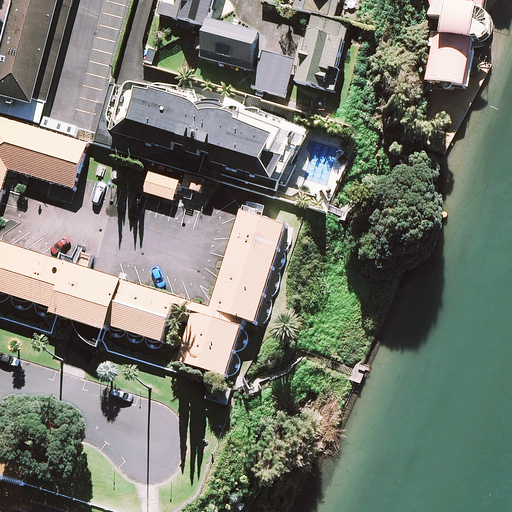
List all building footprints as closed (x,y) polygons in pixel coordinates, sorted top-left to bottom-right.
[(50,109),(78,0),(21,0),(0,83),(0,96),(42,107),(50,109)] [(221,0),(182,0),(177,20),(213,30),(221,0)] [(300,0),(298,11),(340,21),(345,0),(300,0)] [(442,0),(440,16),(450,18),(448,33),(487,39),(489,38),(491,37),(493,36),(495,34),(496,32),(497,30),(498,28),(498,26),(498,24),(498,22),(497,20),(496,18),(495,16),(494,14),(492,12),(490,11),(491,0),(442,0)] [(267,37),(217,24),(207,59),(257,73),(267,37)] [(351,43),(313,34),(301,84),(339,94),(351,43)] [(478,49),(439,41),(431,79),(470,87),(478,49)] [(300,61),(268,52),(257,89),(290,98),(300,61)] [(139,89),(115,85),(98,145),(205,177),(208,164),(283,188),(296,166),(308,146),(314,137),(317,132),(264,113),(231,100),(230,104),(221,102),(213,102),(204,103),(191,101),(191,91),(166,86),(161,86),(156,88),(153,92),(139,89)] [(92,142),(0,113),(0,216),(15,168),(78,188),(92,142)] [(183,179),(148,168),(142,189),(177,199),(183,179)] [(295,217),(248,203),(215,309),(249,320),(262,324),(295,217)] [(101,274),(0,243),(0,291),(61,310),(60,316),(79,322),(87,324),(110,331),(115,333),(116,328),(170,344),(178,319),(184,300),(101,274)] [(249,320),(215,309),(184,300),(178,319),(194,324),(182,361),(231,376),(249,320)] [(104,349),(110,331),(79,322),(83,330),(87,337),(93,342),(98,346),(104,349)]
